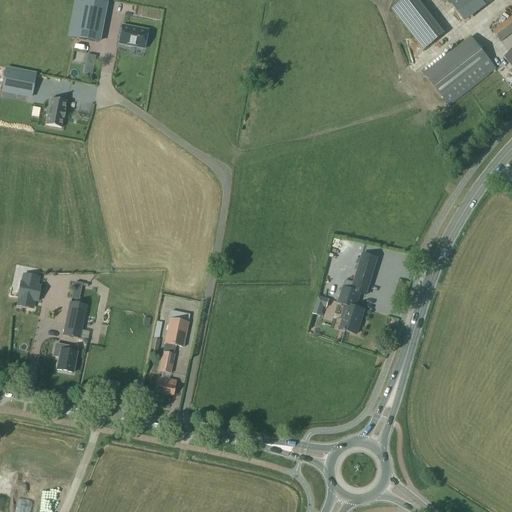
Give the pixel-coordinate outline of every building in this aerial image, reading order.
[(74,0),(67,38),(75,39),(77,39),(97,43),(105,3),(101,2),(88,0),(87,0),(74,0)] [(414,0),(404,0),(391,10),(423,51),(443,36),(414,0)] [(454,19),(472,4),(468,0),(462,0),(448,11),(454,19)] [(455,17),(459,23),(472,13),(468,7),(455,17)] [(511,16),(492,31),(501,43),(511,34),(511,16)] [(144,50),(145,41),(147,31),(143,30),(122,26),(118,45),(144,50)] [(472,39),(425,76),(448,106),(496,70),(472,39)] [(78,63),(80,52),(70,50),(68,62),(78,63)] [(5,68),(5,69),(1,92),(30,98),(35,74),(5,68)] [(64,112),(66,103),(50,100),(48,109),(47,109),(45,116),(47,116),(45,126),(61,129),(62,120),(63,120),(65,112),(64,112)] [(364,311),(356,309),(360,295),(366,296),(377,259),(363,255),(352,291),(343,289),(339,304),(346,306),(341,320),(342,321),(339,330),(357,335),(364,311)] [(37,303),(40,287),(37,286),(39,278),(23,275),(21,283),(20,283),(17,299),(18,299),(16,307),(22,308),(24,300),(37,303)] [(80,292),(81,285),(74,283),(73,290),(80,292)] [(326,309),(328,300),(318,297),(315,306),(323,308),(326,309)] [(65,337),(78,339),(85,306),(72,304),(65,337)] [(170,312),(162,353),(173,355),(174,348),(182,349),(189,315),(170,312)] [(157,342),(161,323),(155,322),(149,350),(157,352),(159,342),(157,342)] [(53,358),(59,359),(57,371),(73,374),(77,350),(56,346),(53,358)] [(158,372),(171,376),(175,356),(162,353),(158,372)] [(155,393),(173,396),(176,382),(161,379),(160,385),(156,384),(155,393)] [(0,493),(7,495),(10,478),(0,476),(0,493)]
